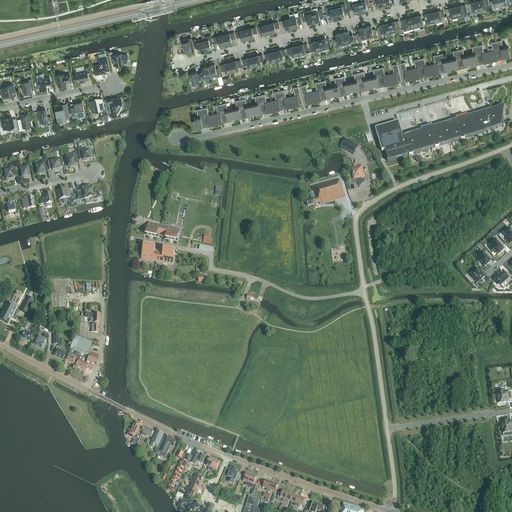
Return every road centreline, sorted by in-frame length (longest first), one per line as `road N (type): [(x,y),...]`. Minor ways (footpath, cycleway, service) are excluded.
road 1 (residential): [(511,64),(178,135)]
road 2 (residential): [(181,64),(434,0)]
road 3 (unclassified): [(228,456),(0,344)]
road 4 (residential): [(364,291),(302,297),(210,269),(211,254),(136,239)]
road 5 (unclassified): [(364,291),(359,210),(396,187),(506,147)]
road 6 (tertiary): [(0,45),(197,0)]
road 7 (unclassified): [(390,511),(228,456)]
road 8 (unclassified): [(387,428),(364,291)]
road 9 (residential): [(387,428),(511,410)]
